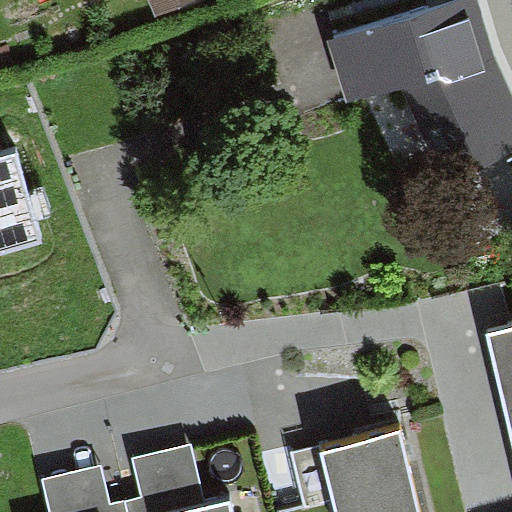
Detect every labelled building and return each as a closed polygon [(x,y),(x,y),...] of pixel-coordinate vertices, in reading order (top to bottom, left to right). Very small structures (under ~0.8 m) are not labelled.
[(153,0),(157,9),(177,0),(153,0)] [(479,0),(419,0),(331,27),(350,94),(404,77),(444,173),(511,143),(511,88),(494,49),(479,0)] [(0,246),(43,235),(16,137),(0,141),(0,246)] [(511,425),(511,316),(487,322),(511,425)] [(336,511),(425,511),(402,414),(290,440),(306,506),(334,499),(336,511)] [(237,511),(231,487),(204,493),(191,438),(134,451),(143,490),(127,494),(131,511),(237,511)] [(131,511),(127,494),(111,496),(102,457),(43,471),(52,511),(131,511)]
